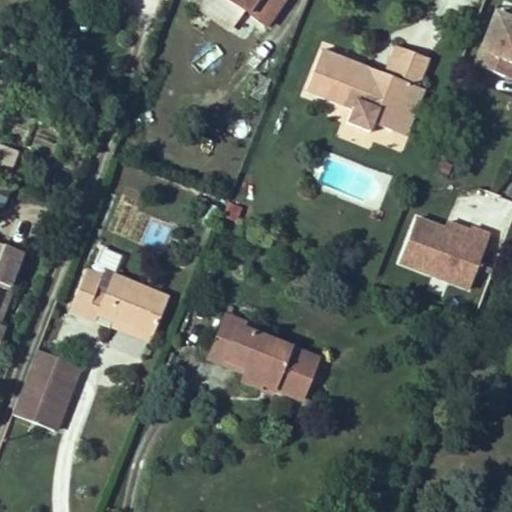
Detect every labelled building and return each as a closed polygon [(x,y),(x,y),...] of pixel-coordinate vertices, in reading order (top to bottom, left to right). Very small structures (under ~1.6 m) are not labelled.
[(243,10),(229,0),(189,0),(230,29),(243,10)] [(265,25),(282,0),(229,0),(243,10),(265,25)] [(511,76),(511,33),(491,25),(471,78),(501,89),(507,74),(511,76)] [(322,50),(305,93),(351,111),(346,124),(369,133),(373,125),(392,132),(410,86),(417,89),(429,59),(394,46),(383,75),(381,80),(366,74),(368,69),(322,50)] [(366,74),(381,80),(383,75),(368,69),(366,74)] [(417,89),(410,86),(392,132),(404,137),(422,91),(417,89)] [(0,166),(12,169),(17,150),(0,145),(0,166)] [(8,189),(0,186),(0,206),(1,207),(8,189)] [(415,219),(398,263),(468,290),(489,235),(470,229),(470,231),(467,238),(444,229),(415,219)] [(470,231),(446,222),(444,229),(467,238),(470,231)] [(22,253),(0,245),(0,318),(12,287),(9,286),(22,253)] [(95,293),(104,296),(112,276),(114,272),(105,268),(101,277),(95,293)] [(151,336),(167,298),(112,276),(104,296),(95,293),(101,277),(86,271),(70,310),(95,320),(98,314),(151,336)] [(149,342),(151,336),(98,314),(95,320),(149,342)] [(301,400),(317,359),(254,334),(256,328),(225,316),(208,358),(244,373),(241,381),(259,389),(261,384),(273,389),(301,400)] [(77,368),(35,352),(28,371),(70,387),(77,368)] [(53,431),(70,387),(28,371),(11,415),(53,431)] [(271,394),(273,389),(261,384),(259,389),(271,394)]
